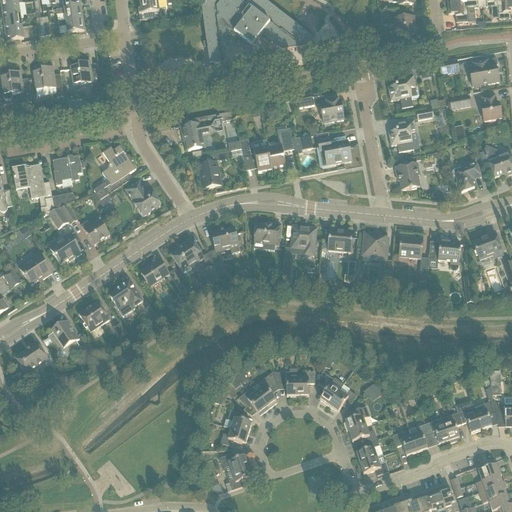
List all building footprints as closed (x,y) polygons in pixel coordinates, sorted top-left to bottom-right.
[(62,0),(64,10),(81,8),(79,0),(62,0)] [(141,10),(138,11),(139,16),(145,15),(145,21),(159,19),(166,18),(165,10),(166,10),(165,0),(164,0),(158,1),(140,4),(141,10)] [(204,0),(202,10),(206,43),(203,44),(204,49),(207,49),(209,65),(225,63),(224,54),(231,44),(237,38),(252,49),(263,34),(267,37),(284,50),(293,49),(299,48),(303,52),(313,39),(262,0),(204,0)] [(510,11),(511,10),(511,0),(482,2),(482,9),(498,8),(499,21),(511,20),(510,11)] [(482,2),(448,5),(449,16),(455,15),(456,25),(468,24),(475,23),(474,10),(482,9),(482,2)] [(22,4),(1,7),(3,19),(20,17),(18,5),(22,5),(22,4)] [(64,10),(56,11),(57,16),(65,15),(66,22),(83,20),(81,8),(64,10)] [(414,18),(405,18),(405,12),(388,13),(389,27),(395,26),(396,37),(414,36),(414,29),(415,29),(414,18)] [(3,19),(5,31),(22,29),(20,17),(3,19)] [(58,23),(57,23),(57,29),(59,29),(66,28),(67,34),(85,32),(83,20),(66,22),(58,23)] [(45,37),(51,36),(49,22),(43,23),(45,37)] [(39,38),(45,37),(43,23),(36,24),(39,38)] [(22,29),(5,31),(6,43),(24,41),(22,29)] [(496,67),(498,66),(496,60),(472,65),(473,71),(469,72),(472,89),(499,84),(496,67)] [(441,76),(459,73),(456,61),(439,65),(441,76)] [(78,66),(70,68),(73,85),(81,84),(81,86),(89,85),(91,98),(102,97),(102,96),(98,70),(91,71),(90,63),(78,64),(78,66)] [(41,72),(33,73),(34,83),(35,90),(37,98),(45,97),(44,91),(56,89),(57,95),(57,99),(64,98),(62,85),(60,76),(54,76),(53,68),(41,70),(41,72)] [(9,77),(1,78),(2,88),(3,95),(4,99),(5,100),(7,101),(9,101),(11,100),(12,98),(12,97),(20,96),(21,106),(31,104),(29,90),(28,80),(22,81),(21,73),(8,75),(9,77)] [(395,88),(388,89),(391,103),(400,101),(401,110),(413,108),(411,101),(412,101),(418,99),(419,97),(417,89),(416,89),(415,87),(413,78),(399,80),(395,81),(396,87),(395,87),(395,88)] [(451,112),(472,109),(469,96),(448,100),(451,112)] [(498,104),(496,105),(495,97),(481,99),(482,106),(479,107),(483,123),(501,120),(498,104)] [(299,110),(314,107),(312,98),(298,101),(299,110)] [(340,102),(338,102),(338,101),(326,103),(326,104),(320,105),(321,113),(319,116),(322,117),(324,127),(332,125),(331,124),(343,121),(342,114),(344,111),(341,109),(340,102)] [(418,123),(434,119),(432,110),(416,114),(418,123)] [(235,121),(234,113),(188,122),(189,122),(193,121),(194,127),(181,129),(183,144),(184,143),(185,152),(188,152),(205,149),(203,138),(223,134),(221,123),(235,121)] [(396,133),(388,134),(391,148),(397,147),(399,154),(414,152),(410,135),(416,134),(414,123),(407,124),(396,126),(397,132),(396,132),(396,133)] [(268,148),(267,148),(272,174),(286,171),(284,161),(282,154),(294,152),(292,141),(290,131),(279,134),(281,147),(268,150),(268,148)] [(313,150),(310,138),(310,137),(292,141),(294,152),(295,156),(302,155),(301,152),(313,150)] [(329,140),(317,142),(319,149),(319,153),(322,168),(326,168),(351,163),(347,143),(330,146),(329,140)] [(254,156),(251,156),(248,142),(240,143),(241,152),(244,167),(256,165),(258,175),(271,172),(272,174),(267,148),(253,151),(254,156)] [(129,175),(136,171),(120,147),(113,152),(111,149),(102,154),(109,165),(108,170),(102,174),(108,182),(94,192),(95,194),(92,196),(97,204),(132,180),(129,175)] [(511,158),(510,153),(502,156),(486,149),(485,153),(479,156),(482,164),(488,162),(494,179),(507,175),(508,177),(511,175),(511,158)] [(218,155),(219,162),(233,160),(231,153),(218,155)] [(82,174),(81,167),(79,157),(72,158),(73,160),(68,161),(68,159),(52,162),(54,173),(53,173),(56,188),(62,187),(61,182),(71,180),(72,182),(79,181),(77,175),(82,174)] [(203,191),(221,188),(217,163),(199,166),(203,191)] [(481,178),(478,169),(475,163),(453,171),(452,173),(453,178),(456,179),(461,194),(474,189),(472,185),(475,184),(473,181),(481,178)] [(417,177),(419,177),(417,165),(395,169),(397,178),(399,178),(402,192),(409,191),(410,192),(412,191),(411,190),(419,189),(417,177)] [(31,201),(46,198),(40,167),(26,169),(26,167),(12,170),(16,191),(29,189),(31,201)] [(0,212),(0,213),(1,213),(2,213),(3,213),(4,213),(5,213),(6,213),(6,212),(7,211),(7,210),(7,209),(13,208),(10,191),(4,192),(1,177),(0,177),(0,212)] [(149,191),(146,194),(139,183),(126,192),(134,204),(133,204),(142,219),(160,207),(149,191)] [(67,207),(74,203),(73,195),(52,199),(52,200),(54,213),(59,210),(67,207)] [(105,213),(114,207),(108,199),(99,204),(105,213)] [(42,218),(48,216),(54,213),(52,200),(45,201),(47,209),(41,210),(42,218)] [(70,226),(77,222),(67,207),(59,210),(70,226)] [(58,230),(68,224),(59,210),(54,213),(48,216),(58,230)] [(100,222),(91,228),(87,222),(80,226),(94,247),(109,237),(100,222)] [(279,248),(281,226),(267,225),(266,227),(256,226),(254,244),(263,245),(263,247),(279,248)] [(292,237),(291,250),(293,250),(292,256),(304,257),(314,258),(316,240),(317,230),(293,227),(292,237)] [(25,241),(32,236),(26,228),(19,233),(25,241)] [(220,231),(210,233),(216,254),(230,250),(232,255),(240,253),(234,229),(221,233),(220,231)] [(353,233),(344,232),(329,231),(327,253),(351,255),(353,233)] [(364,244),(362,262),(368,262),(385,264),(385,262),(387,250),(388,240),(377,239),(378,236),(364,234),(364,244)] [(503,257),(498,243),(495,234),(485,237),(486,239),(472,244),(475,253),(479,262),(492,257),(493,260),(503,257)] [(82,255),(76,247),(68,235),(48,249),(60,266),(72,258),(74,260),(82,255)] [(421,261),(423,240),(400,238),(398,259),(421,261)] [(182,274),(204,260),(191,240),(177,250),(178,252),(170,257),(182,274)] [(428,260),(428,261),(438,262),(450,264),(450,268),(450,270),(451,272),(453,273),(454,273),(456,273),(458,271),(458,270),(460,256),(461,246),(453,246),(453,243),(440,241),(440,244),(436,244),(435,257),(429,256),(428,260)] [(51,275),(46,267),(39,256),(19,270),(31,287),(42,279),(43,281),(51,275)] [(169,275),(165,270),(159,261),(140,274),(150,289),(169,276),(168,276),(169,275)] [(220,281),(228,279),(220,261),(212,265),(213,267),(220,281)] [(354,283),(356,263),(349,263),(347,276),(344,276),(344,282),(354,283)] [(290,278),(291,265),(283,265),(282,277),(290,278)] [(208,289),(220,281),(213,267),(201,273),(208,289)] [(13,271),(3,277),(7,284),(17,278),(13,271)] [(425,291),(427,272),(420,271),(419,283),(418,291),(425,291)] [(390,286),(391,273),(384,273),(383,279),(381,278),(381,286),(390,286)] [(466,305),(474,304),(471,278),(463,279),(466,305)] [(116,293),(109,297),(112,302),(114,306),(116,308),(121,315),(123,318),(135,310),(133,308),(136,307),(142,302),(134,290),(129,282),(119,288),(119,291),(116,290),(116,293)] [(181,283),(176,286),(180,293),(177,296),(183,306),(192,299),(181,283)] [(8,309),(3,300),(0,302),(0,313),(3,312),(8,309)] [(91,307),(78,316),(84,325),(83,327),(85,330),(87,329),(90,334),(91,333),(97,329),(109,321),(104,312),(98,304),(92,308),(91,307)] [(155,324),(161,320),(152,307),(146,311),(155,324)] [(79,341),(73,331),(67,323),(51,333),(52,335),(48,337),(58,352),(57,355),(60,360),(64,360),(68,358),(68,355),(80,347),(77,343),(79,341)] [(120,340),(127,336),(119,324),(113,329),(120,340)] [(36,370),(48,362),(36,344),(29,348),(30,350),(16,360),(26,375),(35,368),(36,370)] [(87,370),(100,361),(88,345),(81,350),(88,361),(83,365),(87,370)] [(327,355),(325,362),(331,364),(334,360),(327,355)] [(63,386),(69,382),(60,369),(55,373),(63,386)] [(297,398),(297,380),(297,376),(297,371),(290,371),(290,374),(272,374),(276,386),(286,386),(286,398),(297,398)] [(268,392),(276,386),(272,374),(266,379),(258,385),(261,390),(256,394),(268,411),(277,404),(268,392)] [(308,386),(314,386),(314,374),(304,374),(304,380),(297,380),(297,398),(309,398),(308,386)] [(326,391),(320,401),(329,407),(339,393),(343,386),(334,380),(334,381),(328,377),(327,379),(321,388),(326,391)] [(339,393),(329,407),(338,414),(342,407),(345,404),(350,407),(355,399),(356,398),(349,392),(350,390),(343,386),(339,393)] [(247,394),(238,400),(246,410),(250,406),(259,417),(268,411),(256,394),(252,390),(247,394)] [(216,396),(214,403),(219,405),(222,402),(223,399),(216,396)] [(495,414),(494,407),(493,399),(488,401),(489,404),(473,409),(481,432),(491,428),(488,417),(495,414)] [(511,399),(503,400),(503,406),(494,407),(495,414),(496,419),(505,418),(505,428),(511,427),(511,399)] [(351,421),(345,423),(349,433),(366,427),(372,425),(369,419),(366,409),(364,410),(354,413),(356,419),(351,421)] [(473,409),(457,415),(461,426),(467,424),(470,436),(481,432),(473,409)] [(240,421),(241,416),(230,412),(227,422),(226,421),(224,428),(248,436),(251,425),(240,421)] [(457,415),(441,421),(443,426),(449,443),(449,445),(460,441),(455,428),(461,426),(457,415)] [(449,443),(443,426),(441,421),(425,426),(429,438),(434,436),(438,447),(449,443)] [(423,440),(429,438),(425,426),(415,430),(417,435),(411,437),(416,454),(427,451),(423,440)] [(374,432),(368,433),(366,427),(349,433),(352,444),(364,440),(366,446),(377,441),(374,432)] [(245,446),(248,436),(224,428),(223,429),(231,431),(229,437),(223,435),(220,445),(232,449),(233,443),(245,446)] [(411,437),(404,440),(402,434),(392,437),(396,449),(402,447),(406,458),(416,454),(411,437)] [(358,455),(356,455),(360,466),(377,460),(383,458),(380,451),(377,441),(366,446),(367,451),(358,455)] [(245,458),(234,462),(232,456),(220,460),(224,470),(229,468),(232,474),(249,468),(245,458)] [(385,464),(379,466),(377,460),(360,466),(363,476),(375,472),(377,478),(388,474),(385,464)] [(487,465),(477,469),(480,478),(482,483),(499,477),(501,476),(497,466),(495,466),(493,467),(492,467),(491,464),(487,465)] [(241,483),(252,479),(249,468),(232,474),(234,481),(228,483),(232,492),(243,488),(241,483)] [(503,483),(501,484),(499,477),(482,483),(475,485),(479,495),(505,486),(503,483)] [(454,493),(460,491),(456,480),(450,482),(454,493)] [(223,495),(219,486),(211,489),(218,497),(223,495)] [(504,490),(506,490),(505,486),(479,495),(482,505),(488,504),(506,497),(504,490)] [(450,491),(446,492),(445,489),(438,492),(445,511),(452,509),(451,505),(455,503),(450,491)] [(462,498),(461,494),(460,491),(454,493),(457,500),(462,498)] [(444,511),(445,511),(438,492),(430,495),(431,498),(427,499),(432,511),(444,511)] [(506,497),(488,504),(490,511),(495,511),(511,506),(511,504),(509,496),(506,497)] [(427,499),(424,500),(423,497),(415,500),(419,511),(430,511),(432,511),(427,499)] [(419,511),(415,500),(407,503),(408,503),(404,505),(406,511),(419,511)] [(466,510),(470,509),(467,501),(458,505),(460,511),(463,511),(466,511),(466,510)] [(406,511),(404,505),(400,506),(399,503),(392,505),(393,511),(406,511)]
